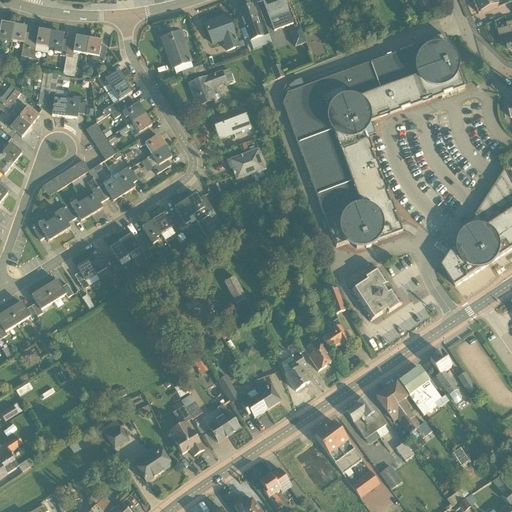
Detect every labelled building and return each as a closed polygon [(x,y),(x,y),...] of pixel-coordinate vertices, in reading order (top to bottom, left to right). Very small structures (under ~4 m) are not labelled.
[(263,0),(262,1),(273,32),(292,25),(282,0),(263,0)] [(432,0),(427,0),(421,2),(424,9),(434,5),(432,0)] [(471,0),(473,4),(476,9),(478,15),(499,6),(497,1),(498,0),(471,0)] [(262,38),(252,7),(239,12),(252,51),(271,45),(268,36),(262,38)] [(239,49),(228,17),(204,25),(212,48),(222,44),(225,53),(239,49)] [(511,22),(511,23),(506,24),(507,28),(497,31),(501,45),(506,44),(508,51),(510,50),(510,49),(511,48),(511,22)] [(11,44),(14,28),(1,25),(0,27),(0,46),(10,48),(11,44)] [(288,31),(293,47),(305,43),(300,27),(288,31)] [(27,59),(31,36),(25,35),(26,30),(14,28),(11,44),(22,46),(20,58),(27,59)] [(47,55),(48,50),(51,35),(39,32),(38,37),(31,36),(27,59),(33,60),(34,53),(47,55)] [(177,33),(161,40),(172,70),(188,64),(177,33)] [(63,37),(51,35),(48,50),(54,52),(54,55),(59,56),(59,58),(66,59),(69,42),(63,41),(63,37)] [(444,37),(281,98),(336,248),(346,246),(355,250),(367,249),(379,243),(401,233),(366,135),(370,125),(464,90),(454,65),(456,64),(456,62),(454,59),(452,59),(444,37)] [(73,58),(73,55),(85,57),(89,41),(76,39),(75,45),(75,43),(69,42),(63,78),(74,80),(78,59),(73,58)] [(101,44),(89,41),(85,57),(91,58),(90,63),(103,65),(106,50),(100,49),(101,44)] [(184,73),(186,79),(204,72),(201,63),(191,67),(193,70),(184,73)] [(281,67),(273,67),(274,79),(282,78),(281,67)] [(124,84),(117,72),(113,75),(110,70),(96,79),(99,84),(104,81),(111,92),(124,84)] [(228,71),(188,86),(197,108),(216,101),(213,91),(225,87),(225,86),(233,83),(228,71)] [(40,90),(43,75),(36,74),(33,88),(40,90)] [(46,107),(51,77),(43,75),(40,90),(38,106),(46,107)] [(57,77),(51,77),(48,92),(46,107),(46,112),(52,112),(51,117),(64,119),(66,103),(67,94),(55,92),(57,77)] [(10,87),(2,80),(0,82),(0,86),(7,92),(10,87)] [(107,94),(113,105),(103,112),(105,114),(96,120),(98,123),(110,115),(130,103),(127,98),(131,96),(124,84),(111,92),(107,94)] [(8,110),(19,96),(15,92),(3,107),(8,110)] [(72,104),(66,103),(64,119),(77,120),(77,115),(83,116),(85,101),(73,99),(72,104)] [(137,105),(133,107),(130,103),(110,115),(114,120),(122,115),(125,121),(128,119),(131,125),(144,116),(137,105)] [(30,128),(38,118),(25,108),(17,118),(30,128)] [(210,119),(218,141),(249,130),(241,108),(210,119)] [(270,112),(260,116),(267,135),(277,131),(270,112)] [(21,138),(30,128),(17,118),(13,115),(5,125),(21,138)] [(150,135),(147,131),(152,128),(144,116),(131,125),(138,135),(133,138),(136,143),(150,135)] [(96,125),(86,132),(104,162),(114,156),(96,125)] [(108,129),(102,133),(105,138),(111,135),(108,129)] [(10,140),(0,131),(0,138),(6,144),(10,140)] [(153,140),(150,135),(136,143),(139,149),(144,146),(151,157),(164,149),(157,137),(153,140)] [(113,137),(107,140),(111,146),(116,143),(113,137)] [(0,155),(13,166),(21,155),(8,145),(0,155)] [(171,160),(164,149),(151,157),(146,160),(156,176),(170,168),(167,162),(171,160)] [(129,151),(123,154),(127,160),(132,156),(129,151)] [(259,152),(226,163),(229,171),(231,171),(235,182),(250,177),(251,179),(257,177),(257,175),(266,171),(259,152)] [(0,172),(5,176),(13,166),(0,155),(0,172)] [(82,163),(42,189),(49,199),(87,174),(89,173),(82,163)] [(112,178),(101,185),(95,175),(102,170),(99,166),(89,173),(87,174),(92,181),(104,202),(109,199),(112,203),(123,196),(114,182),(112,178)] [(123,196),(135,189),(132,185),(138,182),(140,185),(145,182),(136,169),(131,172),(130,170),(118,176),(119,178),(114,182),(123,196)] [(449,256),(442,269),(455,288),(511,250),(511,185),(505,173),(449,256)] [(104,202),(92,181),(86,184),(94,196),(82,203),(91,217),(102,210),(99,205),(104,202)] [(210,220),(215,217),(204,197),(199,201),(196,197),(185,204),(195,221),(197,224),(208,217),(210,220)] [(72,222),(77,220),(79,224),(91,217),(82,203),(77,206),(75,203),(70,206),(69,206),(64,209),(72,222)] [(185,227),(195,221),(185,204),(173,210),(176,214),(171,217),(180,232),(186,228),(185,227)] [(58,236),(70,229),(67,225),(72,222),(64,209),(59,212),(59,213),(54,216),(56,220),(51,224),(58,236)] [(164,242),(180,232),(171,217),(166,220),(164,216),(153,223),(162,238),(164,242)] [(225,225),(222,220),(214,224),(218,230),(225,225)] [(153,249),(152,247),(158,243),(157,241),(162,238),(153,223),(141,230),(144,235),(139,238),(147,252),(153,249)] [(47,243),(58,236),(51,224),(45,227),(43,224),(37,227),(36,225),(31,229),(40,242),(45,239),(47,243)] [(129,257),(139,250),(146,262),(152,259),(147,252),(139,238),(134,241),(132,236),(120,244),(129,257)] [(187,241),(181,245),(185,251),(190,248),(187,241)] [(109,251),(111,255),(107,258),(115,272),(121,268),(118,263),(129,257),(120,244),(109,251)] [(218,265),(212,253),(204,257),(210,269),(218,265)] [(110,275),(115,272),(107,258),(102,260),(99,256),(88,263),(96,277),(107,271),(110,275)] [(99,282),(96,277),(88,263),(76,270),(79,275),(74,278),(83,291),(99,282)] [(367,282),(351,292),(370,322),(386,312),(387,315),(400,306),(378,272),(365,280),(367,282)] [(245,300),(234,279),(223,284),(234,305),(245,300)] [(345,312),(334,282),(324,286),(335,316),(345,312)] [(67,300),(73,296),(66,286),(61,289),(57,283),(44,291),(53,306),(54,305),(57,309),(63,306),(59,301),(65,297),(67,300)] [(40,313),(53,306),(44,291),(31,298),(40,313)] [(86,297),(81,300),(88,310),(93,307),(86,297)] [(31,322),(37,318),(30,308),(25,311),(21,304),(8,312),(17,327),(30,319),(31,322)] [(0,317),(0,327),(0,339),(1,341),(7,337),(5,335),(17,327),(8,312),(0,317)] [(330,355),(348,342),(335,323),(328,328),(331,332),(320,340),(330,355)] [(307,357),(318,373),(330,365),(325,357),(328,356),(318,340),(304,348),(309,355),(307,357)] [(292,346),(299,356),(305,352),(298,342),(292,346)] [(278,368),(295,393),(310,384),(300,369),(305,366),(299,356),(292,346),(286,349),(292,359),(278,368)] [(441,354),(429,362),(438,375),(435,377),(453,403),(457,404),(460,402),(461,398),(444,373),(451,369),(441,354)] [(200,375),(208,371),(203,360),(194,364),(200,375)] [(441,401),(418,370),(399,384),(423,417),(436,408),(434,406),(441,401)] [(464,374),(457,379),(469,396),(476,391),(473,386),(470,382),(464,374)] [(224,377),(217,381),(232,404),(239,400),(224,377)] [(255,398),(265,412),(279,403),(275,396),(269,378),(254,383),(259,394),(255,398)] [(397,385),(386,393),(418,436),(421,440),(431,434),(423,423),(420,426),(403,401),(406,399),(397,385)] [(410,442),(418,436),(386,393),(375,400),(387,416),(390,413),(410,442)] [(183,407),(192,421),(201,415),(190,397),(180,403),(183,407)] [(254,419),(265,412),(255,398),(250,401),(247,397),(239,403),(248,416),(250,414),(254,419)] [(388,433),(365,400),(344,414),(367,447),(388,433)] [(139,409),(141,415),(150,412),(148,406),(139,409)] [(238,430),(223,406),(216,410),(222,418),(207,428),(217,444),(238,430)] [(181,456),(189,451),(194,459),(204,453),(186,425),(192,421),(183,407),(172,415),(180,427),(167,435),(181,456)] [(13,418),(10,413),(1,419),(4,424),(13,418)] [(113,451),(128,441),(115,422),(100,431),(113,451)] [(332,424),(323,430),(352,470),(361,463),(332,424)] [(323,430),(313,436),(342,477),(352,470),(323,430)] [(17,439),(4,446),(9,454),(22,447),(17,439)] [(396,449),(405,462),(414,455),(405,442),(396,449)] [(145,483),(171,467),(158,446),(149,452),(151,454),(134,465),(145,483)] [(315,472),(317,476),(330,469),(316,446),(293,459),(304,478),(315,472)] [(452,453),(462,468),(470,463),(460,447),(452,453)] [(9,455),(0,461),(0,480),(18,469),(9,455)] [(22,474),(44,461),(40,455),(29,462),(28,460),(18,467),(22,474)] [(391,466),(379,473),(391,491),(402,483),(391,466)] [(291,489),(279,471),(259,484),(267,495),(265,496),(275,511),(283,507),(275,496),(280,493),(281,496),(291,489)] [(350,486),(360,499),(380,484),(370,471),(350,486)] [(453,507),(460,499),(454,494),(447,502),(453,507)] [(379,501),(372,506),(364,496),(361,499),(370,511),(379,511),(385,508),(379,501)] [(94,508),(98,511),(127,511),(121,506),(116,510),(104,498),(94,508)] [(459,504),(465,511),(473,505),(467,498),(459,504)] [(258,511),(251,502),(243,507),(241,504),(234,509),(235,511),(258,511)]
